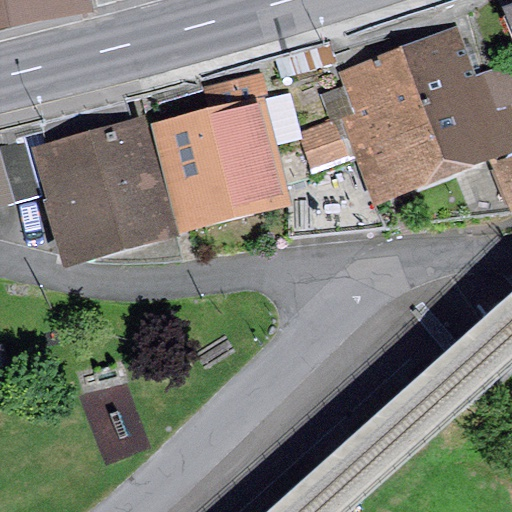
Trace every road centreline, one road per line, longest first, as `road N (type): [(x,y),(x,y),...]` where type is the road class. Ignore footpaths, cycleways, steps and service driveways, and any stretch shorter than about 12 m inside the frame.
road 1 (residential): [(130,511),(402,266),(511,257)]
road 2 (track): [(0,263),(109,282),(402,266)]
road 3 (primary): [(0,75),(284,0)]
